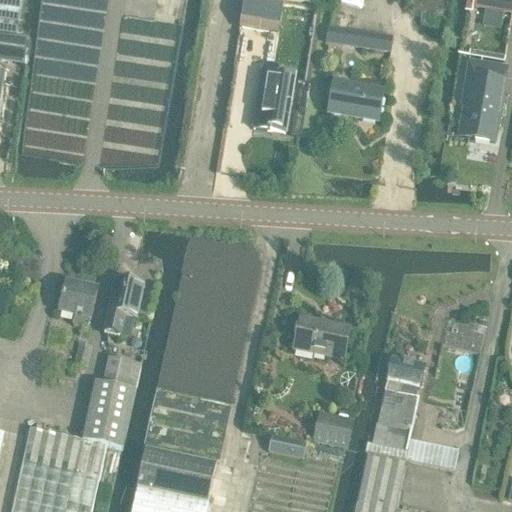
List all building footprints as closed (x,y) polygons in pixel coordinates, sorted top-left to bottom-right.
[(21,0),(0,0),(0,9),(20,13),(20,11),(21,0)] [(242,24),(241,32),(280,38),(285,7),(277,5),(246,0),(242,24)] [(511,0),(473,0),(473,5),(487,7),(488,3),(503,5),(503,10),(511,12),(511,0)] [(330,30),(327,44),(362,50),(391,54),(393,40),(365,36),(330,30)] [(0,63),(22,67),(26,43),(0,39),(0,63)] [(466,109),(460,139),(493,144),(504,83),(478,78),(481,65),(468,63),(466,77),(471,78),(466,109)] [(263,72),(253,131),(285,136),(295,77),(263,72)] [(378,124),(383,93),(334,84),(328,116),(378,124)] [(129,287),(116,284),(104,336),(116,338),(120,318),(137,322),(144,290),(141,290),(139,285),(132,284),(129,287)] [(59,314),(76,318),(73,329),(88,332),(90,321),(91,321),(97,293),(66,286),(59,314)] [(343,362),(350,331),(301,321),(294,352),(343,362)] [(88,370),(92,350),(80,347),(75,367),(88,370)] [(101,383),(136,390),(141,366),(106,360),(101,383)] [(414,401),(416,390),(419,391),(424,368),(393,361),(373,448),(406,455),(418,402),(414,401)] [(89,409),(81,445),(106,450),(121,453),(129,417),(134,394),(94,385),(89,409)] [(319,417),(314,444),(348,451),(354,424),(319,417)] [(30,433),(13,511),(92,511),(106,450),(81,445),(30,433)] [(272,438),(269,454),(303,462),(306,446),(272,438)] [(146,453),(138,492),(208,507),(217,468),(146,453)] [(366,459),(357,506),(382,511),(396,511),(406,467),(366,459)] [(133,511),(206,511),(208,507),(138,492),(133,511)]
